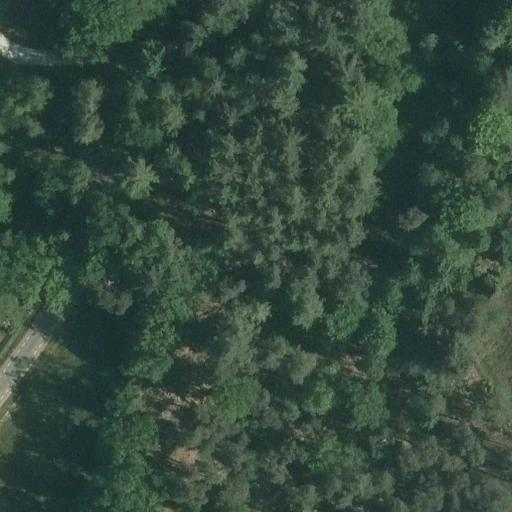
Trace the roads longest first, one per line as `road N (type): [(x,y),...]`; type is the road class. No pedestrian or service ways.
road 1 (tertiary): [(0,387),(61,305),(93,232),(117,0)]
road 2 (track): [(285,0),(448,35),(511,67)]
